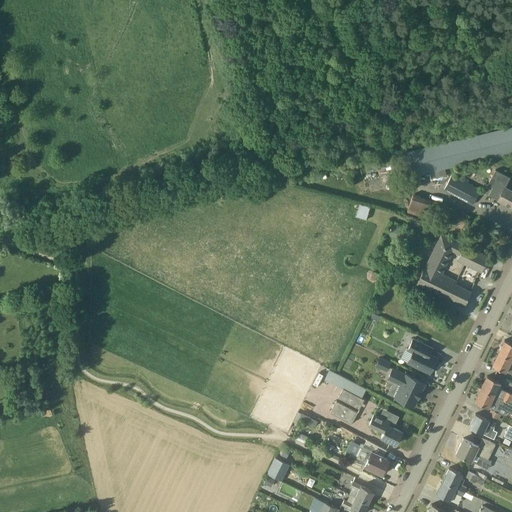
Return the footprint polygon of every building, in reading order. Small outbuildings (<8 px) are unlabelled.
[(511,127),(442,144),(447,167),(511,152),(511,127)] [(447,167),(442,144),(399,154),(405,177),(447,167)] [(510,178),(495,170),(487,184),(492,187),(488,195),(511,207),(511,190),(505,187),(510,178)] [(473,205),(480,190),(452,175),(444,190),(473,205)] [(434,201),(413,195),(408,212),(431,219),(434,214),(462,229),(467,218),(434,201)] [(354,214),(364,217),(368,206),(357,202),(354,214)] [(403,230),(393,225),(389,235),(398,239),(403,230)] [(426,266),(418,283),(448,297),(449,296),(464,304),(470,291),(455,284),(456,281),(442,274),(449,260),(453,250),(461,254),(458,260),(481,271),(488,256),(465,245),(442,234),(443,234),(442,234),(426,266)] [(381,316),(373,313),(371,318),(378,321),(381,316)] [(412,352),(408,361),(430,372),(438,357),(430,353),(429,351),(428,350),(430,345),(414,337),(407,349),(412,352)] [(498,352),(511,359),(511,343),(505,340),(498,352)] [(511,359),(498,352),(492,365),(506,372),(511,374),(511,359)] [(391,362),(380,356),(376,364),(387,369),(391,362)] [(406,373),(393,367),(388,377),(401,384),(394,396),(413,406),(418,396),(418,397),(421,391),(420,391),(425,382),(406,373)] [(324,378),(343,388),(349,391),(361,397),(362,397),(366,388),(348,379),(329,369),(324,378)] [(481,388),(511,403),(511,394),(498,388),(501,383),(487,376),(481,388)] [(474,401),(491,409),(488,414),(497,419),(500,414),(504,415),(506,410),(511,413),(511,403),(481,388),(474,401)] [(338,399),(359,410),(364,400),(343,389),(338,399)] [(358,413),(336,401),(330,413),(352,424),(358,413)] [(318,421),(298,411),(293,422),(295,423),(294,424),(298,426),(301,421),(312,427),(313,425),(315,426),(318,421)] [(494,430),(497,423),(475,413),(469,427),(494,438),(497,431),(494,430)] [(389,421),(374,414),(369,423),(384,430),(381,437),(396,444),(402,432),(388,425),(389,421)] [(456,453),(477,464),(481,455),(488,459),(495,444),(482,437),(478,445),(463,438),(456,453)] [(344,450),(354,453),(358,442),(348,439),(344,450)] [(366,460),(351,453),(346,463),(360,470),(362,464),(382,474),(385,466),(384,466),(388,458),(383,456),(386,450),(367,440),(364,445),(371,448),(366,460)] [(284,448),(281,455),(286,458),(290,450),(284,448)] [(275,457),(267,473),(282,481),(290,465),(275,457)] [(443,481),(465,491),(467,486),(458,482),(463,474),(449,467),(443,481)] [(465,477),(475,482),(478,476),(473,473),(468,471),(465,477)] [(275,480),(267,476),(264,483),(271,487),(275,480)] [(485,479),(478,476),(475,482),(482,485),(485,479)] [(359,490),(356,497),(368,503),(373,491),(361,485),(353,481),(351,486),(359,490)] [(462,496),(465,491),(443,481),(436,494),(450,500),(454,492),(462,496)] [(357,511),(363,511),(368,503),(356,497),(352,504),(347,501),(344,500),(342,504),(350,508),(357,511)] [(336,506),(328,502),(325,501),(319,511),(338,511),(340,509),(336,507),(336,506)]
